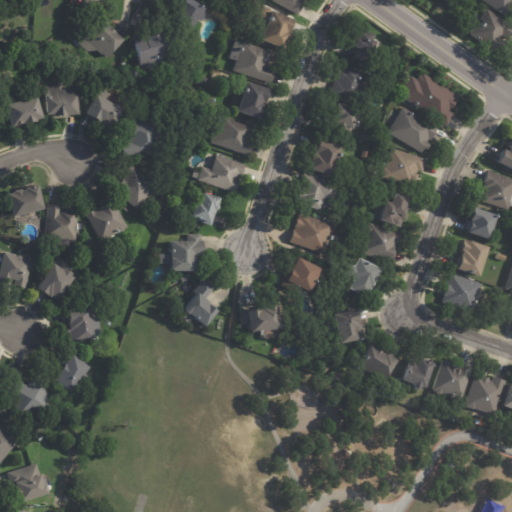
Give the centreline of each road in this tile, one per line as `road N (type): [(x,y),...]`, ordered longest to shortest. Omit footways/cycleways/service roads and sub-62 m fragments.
road 1 (residential): [(509,88),(459,157),(401,316),(511,348)]
road 2 (residential): [(342,0),(312,42),(244,260)]
road 3 (residential): [(375,0),(511,90)]
